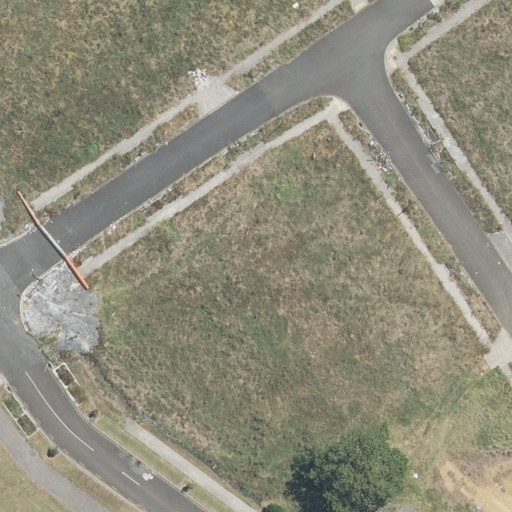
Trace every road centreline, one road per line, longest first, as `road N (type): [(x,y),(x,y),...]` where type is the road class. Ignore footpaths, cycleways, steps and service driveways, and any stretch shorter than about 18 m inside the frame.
road 1 (residential): [(343,51),(0,284)]
road 2 (residential): [(511,302),(343,51)]
road 3 (residential): [(176,511),(68,431),(0,340)]
